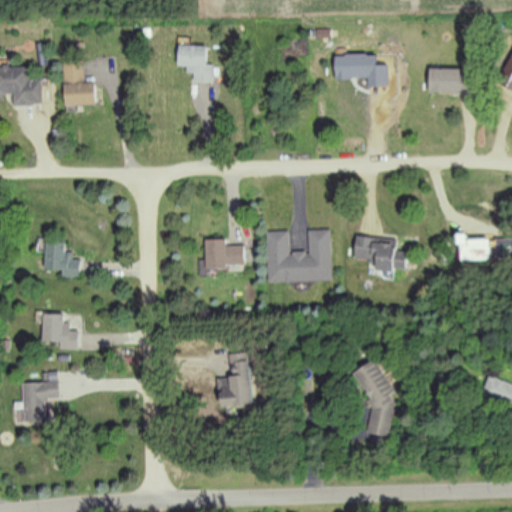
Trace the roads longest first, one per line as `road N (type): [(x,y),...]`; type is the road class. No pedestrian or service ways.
road 1 (residential): [(0,178),(511,167)]
road 2 (residential): [(51,511),(511,492)]
road 3 (residential): [(156,502),(152,178)]
